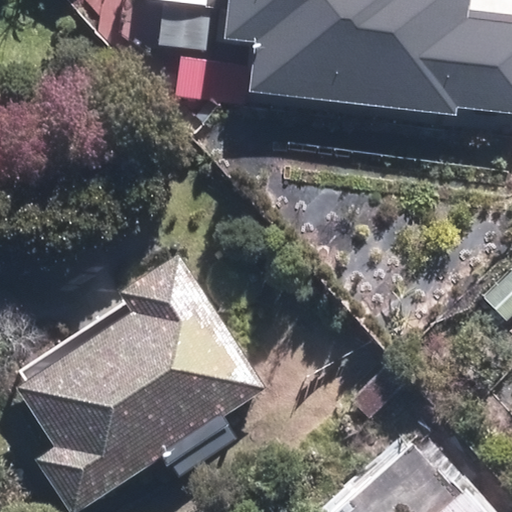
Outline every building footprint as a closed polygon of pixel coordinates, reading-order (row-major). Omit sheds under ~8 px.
[(245,61),(241,101),(511,127),(511,18),(471,15),(472,0),(194,0),(189,56),(245,61)] [(265,387),(178,255),(125,289),(134,303),(11,384),(54,448),(29,465),(59,511),(74,511),(165,452),(182,479),(237,442),(220,417),(265,387)] [(511,327),(511,264),(474,302),(505,334),(511,327)] [(416,381),(389,351),(333,403),(361,433),(416,381)] [(478,511),(408,443),(339,511),(478,511)]
